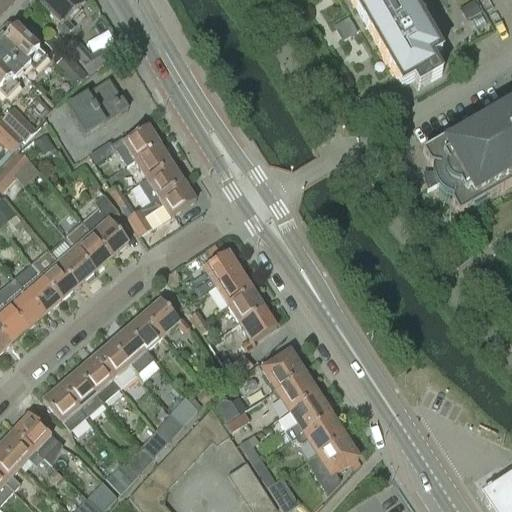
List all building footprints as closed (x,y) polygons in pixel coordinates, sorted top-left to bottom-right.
[(74,0),(46,0),(40,6),(61,26),(56,32),(64,40),(73,31),(66,23),(82,7),(74,0)] [(348,0),(400,89),(425,74),(430,83),(440,77),(430,60),(441,54),(456,45),(434,7),(422,4),(415,9),(409,0),(348,0)] [(343,42),(357,34),(350,20),(335,27),(343,42)] [(1,41),(0,42),(0,56),(22,78),(30,70),(33,73),(45,61),(13,30),(7,29),(0,36),(1,41)] [(22,78),(0,56),(0,95),(5,101),(18,89),(14,85),(22,78)] [(68,57),(56,68),(76,90),(88,79),(68,57)] [(108,85),(66,111),(84,139),(127,113),(121,103),(120,104),(108,85)] [(511,100),(421,153),(429,167),(430,167),(433,168),(432,171),(432,174),(430,174),(430,190),(426,192),(427,193),(436,188),(439,191),(443,195),(445,197),(448,198),(452,200),(451,203),(450,203),(458,217),(511,185),(511,100)] [(1,124),(21,144),(25,147),(37,135),(12,112),(1,124)] [(21,144),(1,124),(0,124),(0,147),(10,156),(21,144)] [(134,165),(159,148),(147,130),(124,145),(121,141),(112,147),(110,146),(89,159),(96,169),(116,156),(125,171),(134,165)] [(45,139),(33,146),(42,160),(54,153),(45,139)] [(171,168),(159,148),(134,165),(146,184),(171,168)] [(13,181),(15,183),(30,167),(19,157),(4,173),(13,181)] [(171,168),(146,184),(138,188),(149,207),(183,185),(171,168)] [(13,181),(4,173),(0,177),(0,197),(1,198),(15,183),(13,181)] [(183,185),(149,207),(150,207),(127,222),(139,241),(152,233),(145,221),(162,211),(170,221),(195,205),(183,185)] [(115,204),(123,199),(117,190),(109,195),(115,204)] [(81,228),(110,262),(128,247),(108,224),(117,216),(103,199),(93,208),(98,213),(81,228)] [(123,199),(115,204),(121,213),(129,208),(123,199)] [(110,262),(81,228),(65,242),(74,253),(94,276),(110,262)] [(206,255),(213,266),(222,260),(215,249),(206,255)] [(74,253),(58,267),(57,267),(78,290),(94,276),(74,253)] [(228,256),(222,260),(213,266),(204,272),(203,272),(205,276),(210,284),(194,293),(199,301),(215,291),(241,275),(228,256)] [(49,274),(41,282),(61,305),(78,290),(57,267),(58,267),(50,258),(41,265),(49,274)] [(252,293),(241,275),(215,291),(227,310),(252,293)] [(61,305),(41,282),(24,296),(44,319),(61,305)] [(264,312),(252,293),(227,310),(238,328),(239,328),(240,328),(264,312)] [(24,296),(8,310),(7,311),(27,334),(44,319),(24,296)] [(0,301),(0,336),(10,349),(27,334),(7,311),(8,310),(0,301)] [(160,304),(142,319),(162,341),(175,330),(182,337),(189,331),(181,322),(178,325),(160,304)] [(250,343),(252,346),(276,330),(264,312),(240,328),(250,343)] [(204,325),(203,325),(197,315),(190,320),(196,330),(204,325)] [(162,341),(142,319),(124,335),(144,356),(146,355),(162,341)] [(205,324),(203,325),(204,325),(196,330),(202,339),(211,333),(205,324)] [(144,356),(124,335),(109,347),(137,379),(154,364),(146,355),(144,356)] [(0,357),(10,349),(0,336),(0,357)] [(254,349),(252,346),(250,343),(239,349),(244,356),(254,349)] [(137,379),(109,347),(92,362),(119,394),(137,379)] [(276,395),(304,377),(289,356),(262,374),(276,395)] [(242,359),(236,365),(233,367),(225,374),(224,375),(235,387),(253,371),(242,359)] [(233,367),(229,361),(220,366),(225,374),(233,367)] [(119,394),(92,362),(76,376),(103,408),(119,394)] [(103,408),(76,376),(59,391),(86,423),(103,408)] [(317,398),(304,377),(276,395),(289,416),(317,398)] [(86,423),(59,391),(43,405),(70,437),(86,423)] [(207,395),(198,404),(203,409),(211,399),(207,395)] [(317,398),(289,416),(297,429),(284,436),(291,446),(295,444),(295,443),(331,420),(317,398)] [(185,402),(171,418),(182,431),(198,414),(188,403),(187,404),(185,402)] [(222,404),(215,412),(226,428),(246,414),(240,405),(233,409),(231,406),(222,404)] [(211,413),(195,430),(212,446),(217,450),(229,442),(211,413)] [(244,417),(226,429),(231,437),(249,425),(244,417)] [(171,418),(155,436),(166,449),(182,431),(171,418)] [(28,419),(12,436),(43,464),(51,471),(62,450),(59,447),(28,419)] [(345,441),(331,420),(295,443),(295,444),(298,447),(302,448),(308,445),(317,459),(345,441)] [(195,430),(186,441),(203,456),(212,446),(195,430)] [(12,436),(0,448),(0,453),(20,472),(27,464),(36,472),(43,464),(12,436)] [(166,449),(155,436),(140,452),(146,458),(152,464),(166,449)] [(253,471),(261,465),(252,452),(259,448),(253,440),(239,449),(253,471)] [(186,441),(177,450),(194,466),(203,456),(186,441)] [(345,441),(317,459),(331,480),(359,462),(345,441)] [(177,450),(168,460),(185,475),(194,466),(177,450)] [(140,452),(126,468),(125,469),(136,481),(137,480),(152,464),(146,458),(140,452)] [(0,453),(0,484),(13,497),(20,490),(11,481),(20,472),(0,453)] [(185,475),(168,460),(159,469),(176,484),(185,475)] [(275,486),(261,465),(253,471),(266,492),(275,486)] [(125,469),(126,468),(124,466),(105,484),(121,500),(138,481),(137,480),(136,481),(125,469)] [(227,480),(233,489),(253,477),(246,467),(227,480)] [(159,469),(141,489),(167,495),(176,484),(159,469)] [(255,481),(253,477),(233,489),(239,499),(259,486),(255,481)] [(275,486),(266,492),(279,511),(293,511),(298,509),(281,483),(275,487),(275,486)] [(0,484),(0,510),(13,497),(0,484)] [(263,493),(259,486),(239,499),(245,508),(264,496),(263,493)] [(85,504),(93,511),(106,511),(116,501),(101,487),(85,504)] [(167,495),(141,489),(129,503),(131,506),(164,509),(167,495)] [(258,511),(270,505),(264,496),(245,508),(248,511),(258,511)]
